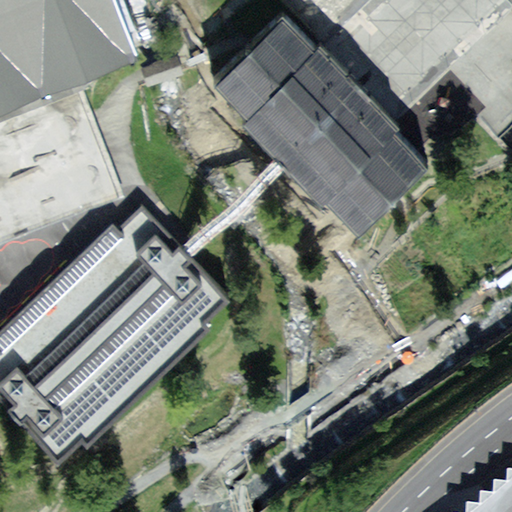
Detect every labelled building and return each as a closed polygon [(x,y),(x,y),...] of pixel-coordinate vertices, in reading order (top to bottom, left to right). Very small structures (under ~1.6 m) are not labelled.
[(0,0),(0,115),(79,85),(142,60),(118,0),(0,0)] [(253,52),(220,84),(289,154),(361,228),(431,160),(397,125),(297,23),(290,16),(253,52)] [(0,244),(123,194),(79,85),(0,115),(0,244)] [(188,246),(143,197),(137,203),(0,332),(0,402),(62,468),(240,299),(193,250),(188,246)] [(511,511),(511,477),(470,511),(511,511)]
